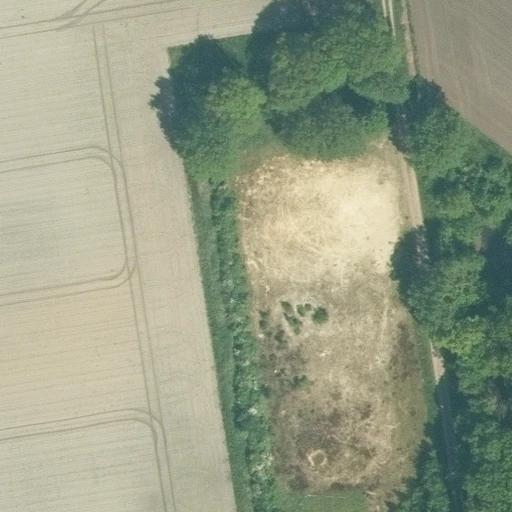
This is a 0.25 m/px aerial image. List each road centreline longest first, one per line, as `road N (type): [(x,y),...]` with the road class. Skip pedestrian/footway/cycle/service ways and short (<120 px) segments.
road 1 (track): [(383,0),(439,387)]
road 2 (track): [(439,387),(461,511)]
